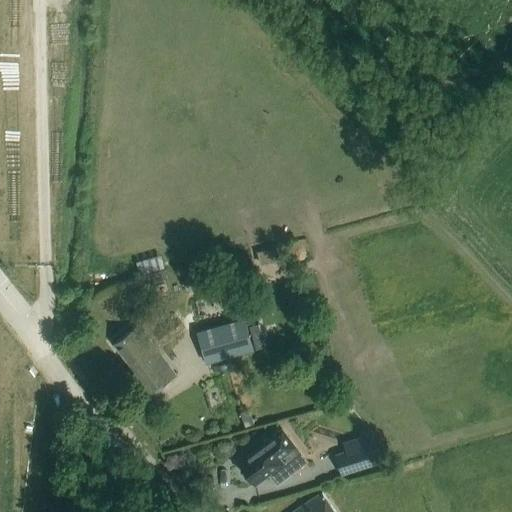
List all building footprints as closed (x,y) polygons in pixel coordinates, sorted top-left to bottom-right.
[(205,285),(200,268),(183,272),(188,290),(205,285)] [(208,313),(204,298),(195,300),(199,316),(208,313)] [(244,320),(199,332),(208,363),(253,350),(244,320)] [(140,325),(114,344),(132,368),(126,372),(145,398),(176,376),(140,325)] [(282,431),(239,464),(255,486),(269,475),(278,486),(306,464),(282,431)] [(380,462),(376,451),(374,442),(334,455),(340,475),(380,462)] [(292,511),(334,511),(321,493),(292,511)]
